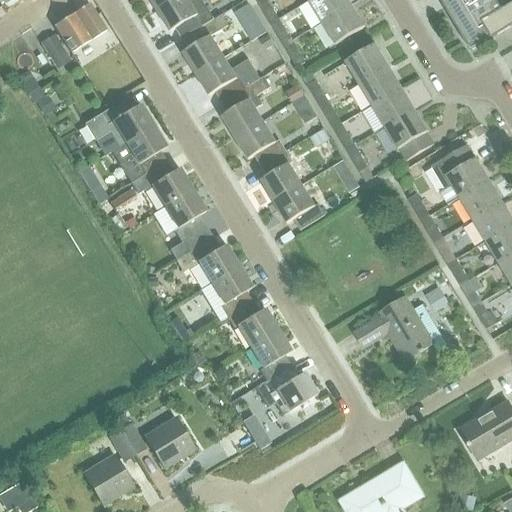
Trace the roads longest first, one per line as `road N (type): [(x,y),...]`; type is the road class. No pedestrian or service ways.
road 1 (residential): [(368,437),(110,0)]
road 2 (residential): [(511,117),(500,98),(431,66),(392,0)]
road 3 (residential): [(368,437),(511,358)]
road 4 (residential): [(254,506),(368,437)]
